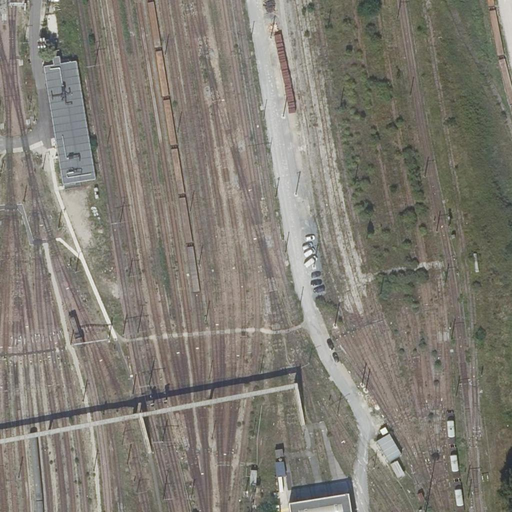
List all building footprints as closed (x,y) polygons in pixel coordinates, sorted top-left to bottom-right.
[(47,79),(55,130),(77,126),(67,75),(47,79)] [(377,441),(389,462),(403,454),(392,433),(377,441)] [(397,461),(390,465),(398,479),(405,475),(397,461)] [(284,462),(274,463),(276,477),(286,476),(284,462)] [(351,511),(349,494),(288,503),(289,511),(351,511)]
